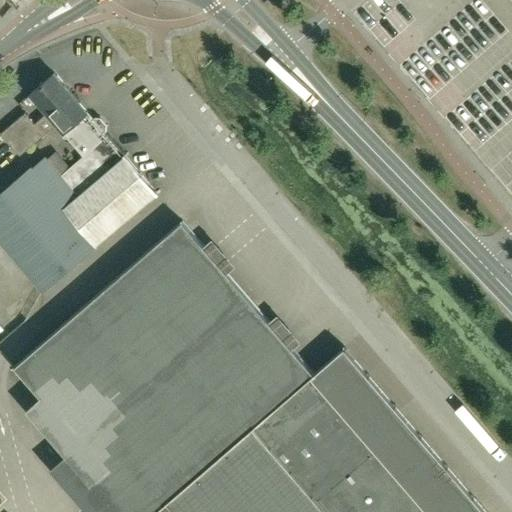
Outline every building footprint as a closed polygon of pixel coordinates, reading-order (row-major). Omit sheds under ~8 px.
[(65,136),(66,135),(69,135),(75,143),(82,136),(91,147),(82,154),(68,166),(61,172),(49,158),(46,155),(33,166),(32,164),(0,191),(0,237),(42,288),(157,191),(124,153),(123,154),(103,129),(105,128),(106,123),(101,116),(95,116),(94,117),(87,110),(88,109),(76,95),(55,70),(31,91),(47,110),(45,112),(55,123),(65,136)] [(10,142),(35,121),(26,110),(1,131),(10,142)] [(35,121),(10,142),(20,153),(45,132),(35,121)] [(183,218),(15,365),(141,511),(485,511),(344,346),(315,370),(314,371),(183,218)] [(329,237),(321,242),(351,283),(359,278),(329,237)] [(452,385),(445,392),(466,413),(472,407),(452,385)] [(478,430),(511,465),(511,451),(485,424),(478,430)]
